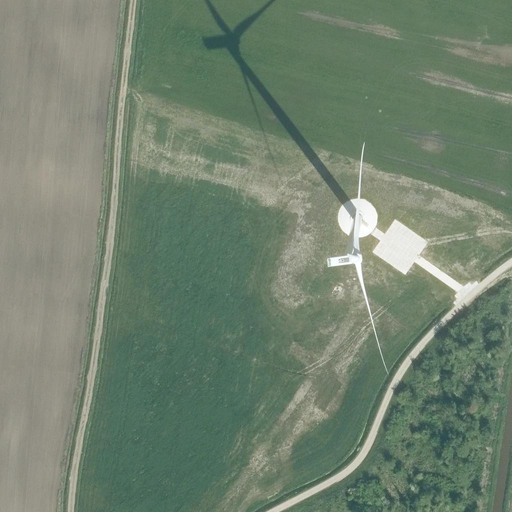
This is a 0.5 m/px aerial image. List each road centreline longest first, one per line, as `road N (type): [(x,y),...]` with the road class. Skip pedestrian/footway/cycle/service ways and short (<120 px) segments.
road 1 (track): [(135,0),(70,511)]
road 2 (unclassified): [(260,511),(351,463),(410,355),(511,265)]
